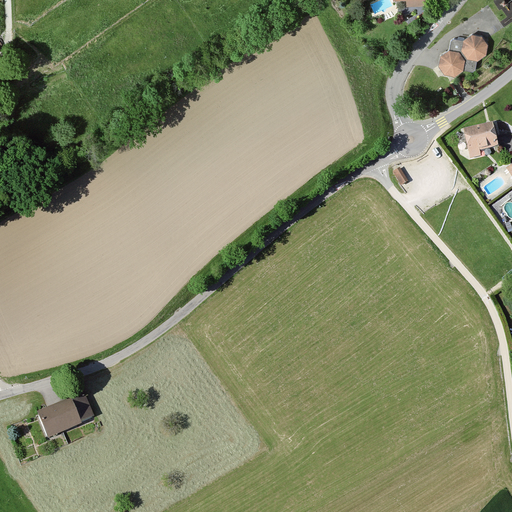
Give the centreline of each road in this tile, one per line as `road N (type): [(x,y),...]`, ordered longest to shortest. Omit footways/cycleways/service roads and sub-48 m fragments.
road 1 (unclassified): [(373,164),(128,352),(0,395)]
road 2 (residential): [(511,403),(500,327),(485,295),(373,164)]
road 3 (residential): [(411,141),(395,105),(397,73),(459,0)]
road 4 (residential): [(511,72),(411,141)]
